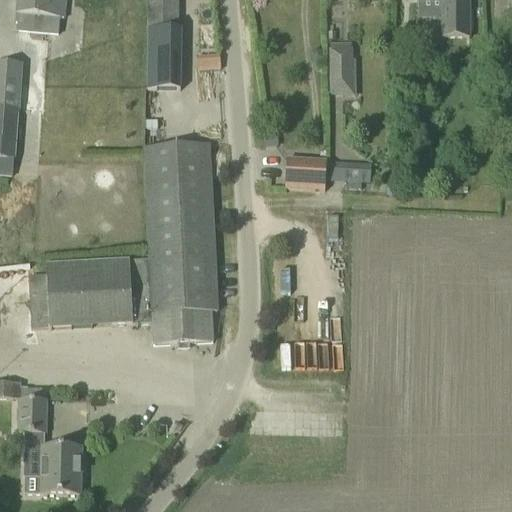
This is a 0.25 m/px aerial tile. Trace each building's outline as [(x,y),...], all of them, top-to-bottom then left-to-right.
[(63,21),(64,0),(17,0),(16,16),(19,17),(17,34),(57,37),(59,21),(63,21)] [(175,32),(175,0),(147,0),(147,91),(147,93),(179,93),(180,72),(180,32),(175,32)] [(417,0),(417,3),(439,4),(440,42),(469,42),(469,17),(468,0),(417,0)] [(342,99),(342,75),(346,75),(346,65),(351,64),(350,53),(330,54),(330,97),(342,97),(342,99)] [(219,73),(218,59),(197,60),(198,74),(219,73)] [(0,178),(10,179),(19,68),(0,67),(0,178)] [(274,136),(266,137),(267,150),(275,149),(274,136)] [(46,278),(28,279),(31,332),(49,331),(49,332),(153,327),(154,349),(211,346),(209,315),(216,315),(208,148),(188,149),(144,151),(150,263),(46,269),(46,278)] [(326,164),(286,162),(284,192),(324,194),(326,164)] [(370,188),(370,166),(343,165),(342,187),(370,188)] [(19,387),(0,386),(0,402),(16,403),(15,437),(45,437),(46,403),(18,403),(19,387)] [(81,450),(61,450),(41,449),(40,483),(29,482),(28,498),(80,500),(81,450)]
